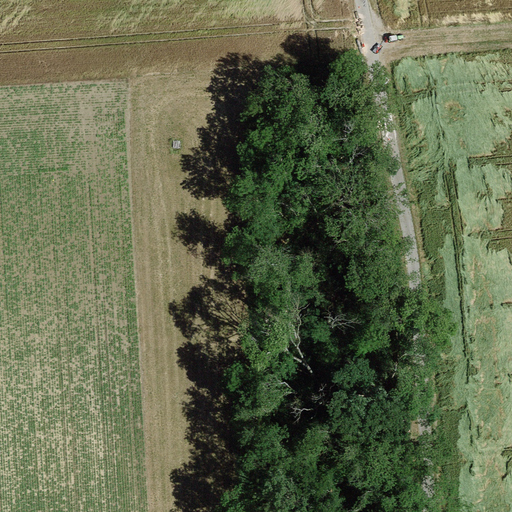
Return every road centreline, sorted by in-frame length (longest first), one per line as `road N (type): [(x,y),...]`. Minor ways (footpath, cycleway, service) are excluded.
road 1 (unclassified): [(342,0),(385,236),(402,511)]
road 2 (track): [(349,41),(511,31)]
